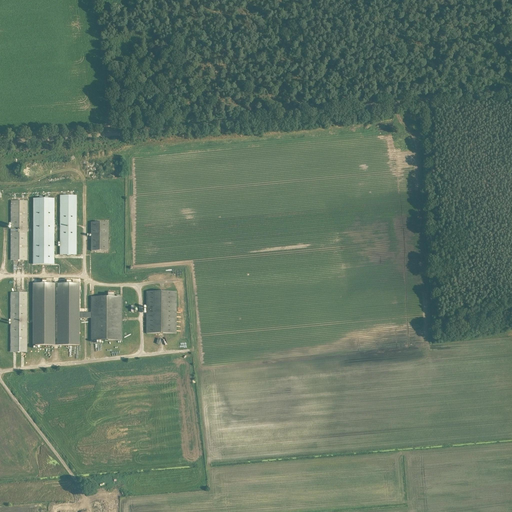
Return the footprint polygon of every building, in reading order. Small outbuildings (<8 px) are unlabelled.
[(77,254),(77,195),(60,195),(60,255),(77,254)] [(56,264),(55,198),(34,198),(34,264),(56,264)] [(28,260),(28,200),(11,200),(11,260),(28,260)] [(92,250),(109,250),(109,222),(91,222),(92,250)] [(123,339),(122,294),(105,294),(105,296),(91,296),(91,312),(81,312),(80,282),(66,282),(33,283),(33,291),(45,290),(45,294),(49,292),(56,291),(58,294),(58,297),(60,299),(61,299),(55,304),(66,304),(67,336),(66,335),(66,345),(80,344),(80,318),(91,318),(91,340),(123,339)] [(147,306),(147,333),(175,333),(175,323),(175,309),(177,309),(177,291),(147,291),(147,306)] [(11,292),(11,352),(28,352),(27,292),(11,292)]
